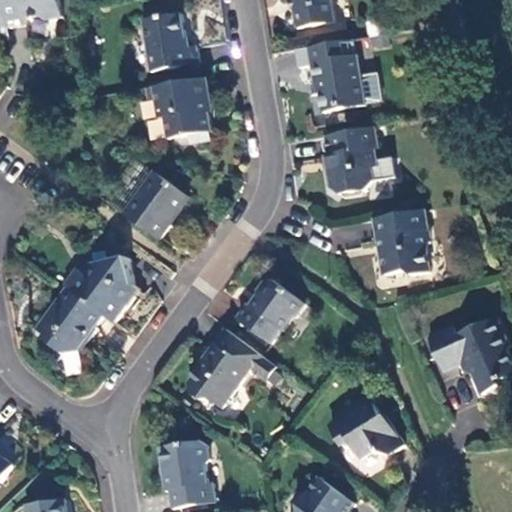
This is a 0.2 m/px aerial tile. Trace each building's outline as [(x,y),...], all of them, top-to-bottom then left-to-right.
[(0,0),(0,26),(6,26),(7,37),(8,37),(27,33),(26,29),(54,24),(63,24),(58,0),(0,0)] [(291,0),(294,10),(297,10),(299,20),(302,39),(339,33),(333,0),(291,0)] [(0,50),(10,49),(8,37),(7,37),(6,26),(0,26),(0,50)] [(187,26),(148,33),(156,83),(203,75),(200,57),(192,58),(187,26)] [(360,66),(357,50),(310,59),(314,76),(316,75),(319,94),(323,93),(328,123),(370,115),(365,86),(359,82),(357,69),(362,68),(361,65),(360,66)] [(214,112),(211,89),(158,98),(160,110),(164,129),(170,129),(174,150),(195,147),(197,154),(216,151),(215,143),(217,142),(214,125),(211,125),(209,114),(214,112)] [(154,111),(160,110),(158,98),(152,99),(154,111)] [(383,159),(379,136),(331,146),(334,166),(338,166),(340,178),(334,179),(337,199),(345,205),(372,200),(379,192),(376,178),(382,177),(379,160),(383,159)] [(160,182),(128,225),(163,249),(174,233),(181,238),(193,223),(187,218),(195,207),(160,182)] [(434,252),(430,221),(380,230),(384,249),(386,249),(388,261),(386,261),(390,286),(412,282),(418,285),(434,282),(431,259),(434,252)] [(95,273),(76,299),(110,324),(120,332),(143,298),(137,294),(132,267),(95,273)] [(255,313),(246,327),(279,351),(289,339),(290,339),(299,327),(304,325),(313,312),(279,287),(272,290),(263,303),(264,309),(259,316),(255,313)] [(100,336),(110,324),(76,299),(74,298),(45,338),(53,344),(50,349),(69,363),(85,361),(102,338),(100,336)] [(459,335),(435,346),(449,378),(474,368),(487,401),(511,392),(510,388),(511,386),(511,343),(504,324),(463,341),(459,335)] [(272,387),(282,374),(230,335),(210,362),(213,364),(194,389),(196,399),(209,407),(215,406),(228,415),(257,377),(272,387)] [(376,405),(344,425),(346,428),(336,434),(347,452),(355,448),(366,466),(380,457),(384,462),(387,460),(396,462),(409,454),(391,423),(388,425),(376,405)] [(214,452),(208,447),(164,454),(170,498),(175,497),(176,511),(200,511),(222,509),(219,489),(214,490),(212,472),(215,466),(214,452)] [(0,493),(4,489),(7,490),(19,473),(0,458),(0,493)] [(360,511),(361,511),(324,485),(303,511),(360,511)]
